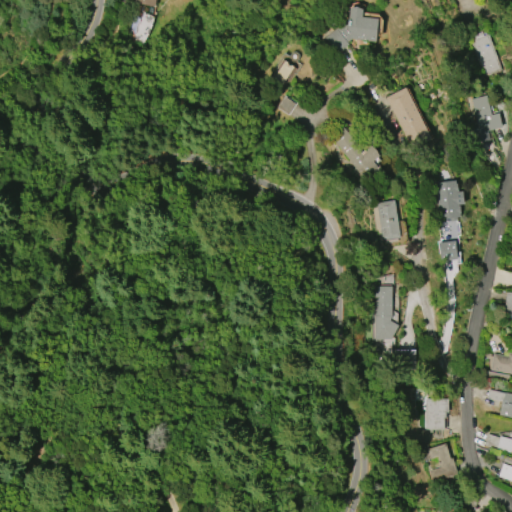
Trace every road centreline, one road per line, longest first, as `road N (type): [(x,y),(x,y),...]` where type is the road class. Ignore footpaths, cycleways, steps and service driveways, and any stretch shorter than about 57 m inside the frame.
road 1 (secondary): [(89,0),(79,33),(37,97),(37,139),(59,164),(83,172),(158,160),(209,166),(279,196),(318,229),(333,269),(334,363),(353,455),(340,511)]
road 2 (residential): [(511,152),(465,379),(471,469),(509,511)]
road 3 (track): [(170,511),(151,474),(93,430),(60,434),(19,465),(0,465)]
